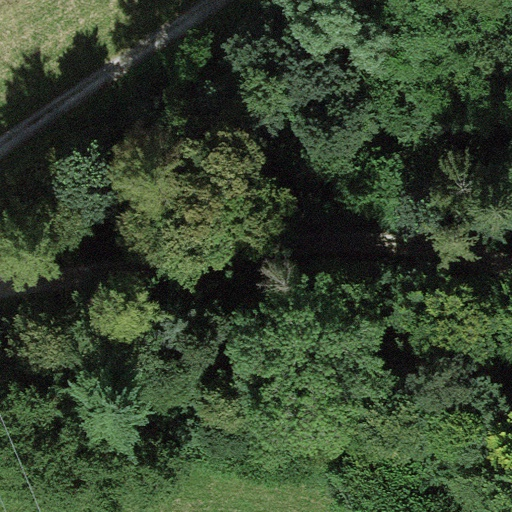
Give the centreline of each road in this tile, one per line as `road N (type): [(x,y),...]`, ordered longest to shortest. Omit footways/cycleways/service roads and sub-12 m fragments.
road 1 (track): [(0,288),(196,242),(442,236),(511,260)]
road 2 (track): [(0,148),(217,0)]
